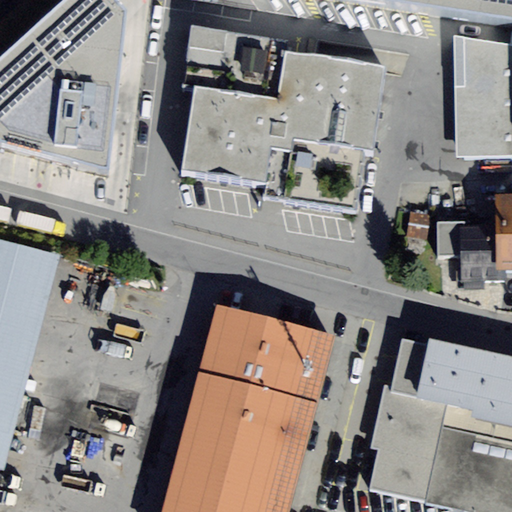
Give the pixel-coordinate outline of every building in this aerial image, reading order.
[(110,0),(74,0),(0,67),(0,146),(1,148),(108,175),(127,16),(110,0)] [(511,0),(354,0),(511,23),(511,0)] [(183,174),(265,187),(285,54),(287,44),(193,30),(184,92),(195,94),(183,174)] [(458,160),(511,158),(511,48),(456,40),(458,160)] [(385,69),(285,54),(265,187),(263,201),(355,215),(363,159),(371,160),(385,69)] [(511,194),(495,195),(496,228),(497,271),(506,270),(511,270),(511,194)] [(506,280),(506,270),(497,271),(496,228),(466,228),(466,221),(438,222),(439,258),(462,257),(463,290),(486,289),(486,281),(506,280)] [(0,471),(4,472),(61,256),(0,240),(0,471)] [(199,372),(251,385),(269,318),(217,304),(199,372)] [(335,334),(269,318),(251,385),(318,402),(335,334)] [(511,356),(433,339),(431,347),(420,398),(449,405),(474,410),(472,418),(511,426),(511,356)] [(431,347),(403,341),(393,386),(392,392),(420,398),(431,347)] [(163,511),(289,511),(318,402),(251,385),(199,372),(163,511)] [(449,405),(420,398),(392,392),(393,386),(387,385),(374,448),(381,450),(372,490),(428,502),(449,405)] [(472,511),(511,511),(511,426),(472,418),(474,410),(449,405),(428,502),(472,511)]
